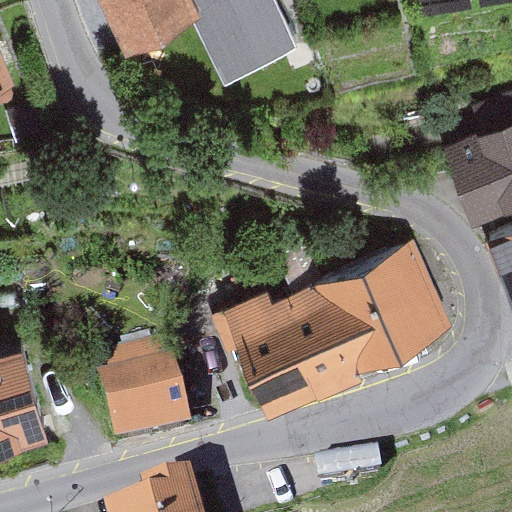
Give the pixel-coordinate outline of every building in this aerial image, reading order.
[(94,0),(114,39),(176,7),(210,73),(284,35),(266,0),(94,0)] [(464,122),(428,135),(452,208),(511,187),(511,77),(455,96),(464,122)] [(511,293),(511,216),(475,231),(488,263),(498,259),(511,293)] [(258,290),(219,308),(259,396),(350,355),(347,348),(431,310),(398,235),(261,297),(258,290)] [(14,317),(0,320),(0,410),(35,402),(14,317)] [(162,347),(89,365),(106,432),(179,413),(162,347)] [(199,511),(189,468),(140,481),(143,492),(97,504),(99,511),(199,511)]
